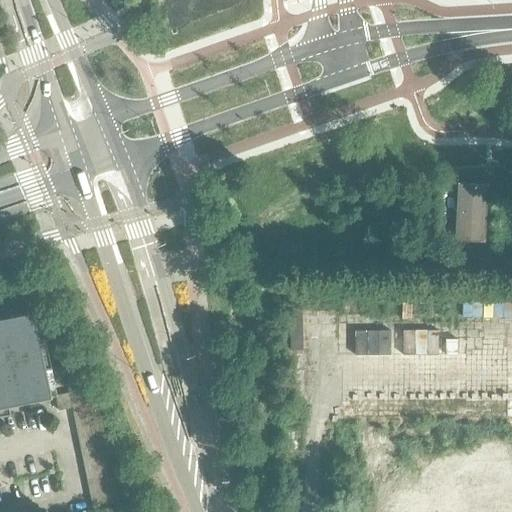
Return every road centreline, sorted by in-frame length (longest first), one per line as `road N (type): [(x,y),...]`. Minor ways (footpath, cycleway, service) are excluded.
road 1 (residential): [(212,511),(181,361),(121,160)]
road 2 (residential): [(78,174),(197,511)]
road 3 (residential): [(321,48),(104,121)]
road 4 (residential): [(121,160),(329,85)]
road 5 (tertiary): [(21,0),(64,134)]
road 6 (tertiary): [(104,121),(49,0)]
